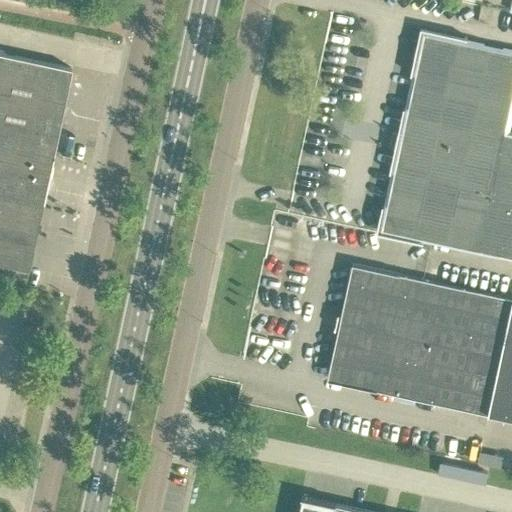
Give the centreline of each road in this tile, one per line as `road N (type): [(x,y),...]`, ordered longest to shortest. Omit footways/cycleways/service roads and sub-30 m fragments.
road 1 (residential): [(146,511),(260,0)]
road 2 (primary): [(204,0),(94,511)]
road 3 (residential): [(42,511),(151,0)]
